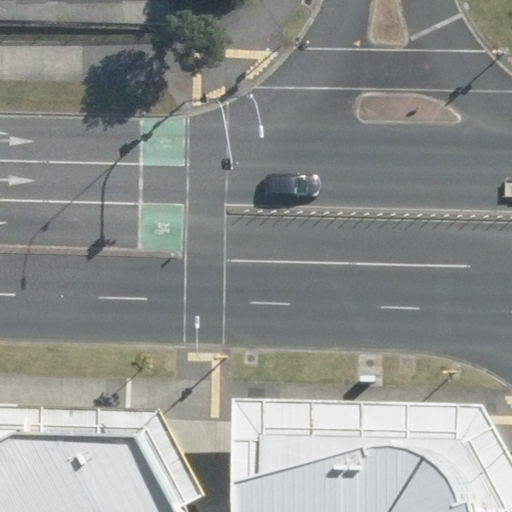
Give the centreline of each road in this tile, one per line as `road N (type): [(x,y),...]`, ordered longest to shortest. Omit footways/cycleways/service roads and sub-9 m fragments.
road 1 (secondary): [(0,224),(511,247)]
road 2 (secondary): [(415,304),(0,292)]
road 3 (secondary): [(246,159),(511,167)]
road 4 (secondary): [(0,153),(246,159)]
road 5 (residential): [(246,159),(313,105),(335,63),(350,0)]
road 6 (residential): [(433,0),(466,67),(511,115)]
